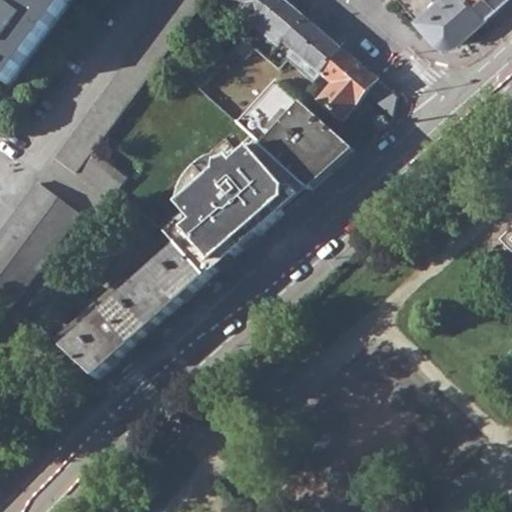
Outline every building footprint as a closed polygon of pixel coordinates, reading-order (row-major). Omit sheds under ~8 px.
[(16,0),(0,23),(0,79),(10,86),(73,0),(16,0)] [(174,0),(56,160),(109,200),(114,193),(125,179),(92,153),(166,55),(174,46),(207,0),(174,0)] [(233,0),(260,23),(280,0),(233,0)] [(286,43),(295,53),(323,77),(344,53),(281,0),(280,0),(260,23),(256,26),(267,35),(281,49),(286,43)] [(488,18),(472,0),(437,0),(417,19),(438,45),(447,47),(459,43),(488,18)] [(511,0),(472,0),(488,18),(497,29),(511,15),(511,0)] [(259,46),(267,35),(256,26),(234,52),(243,58),(256,43),(259,46)] [(199,68),(174,46),(166,55),(190,78),(199,68)] [(315,86),(323,77),(295,53),(288,62),(315,86)] [(322,102),(346,124),(369,96),(393,119),(397,116),(395,94),(344,53),(323,77),(335,87),(322,102)] [(253,137),(313,193),(357,153),(277,83),(240,125),(253,137)] [(190,263),(211,281),(313,193),(253,137),(230,156),(215,162),(213,170),(185,194),(181,208),(191,219),(170,237),(180,247),(178,250),(192,260),(190,263)] [(0,300),(9,307),(79,215),(37,185),(0,234),(0,300)] [(178,250),(134,289),(119,302),(110,291),(96,302),(135,348),(211,281),(190,263),(192,260),(178,250)] [(124,278),(110,291),(119,302),(134,289),(124,278)] [(56,339),(99,380),(135,348),(96,302),(56,339)]
